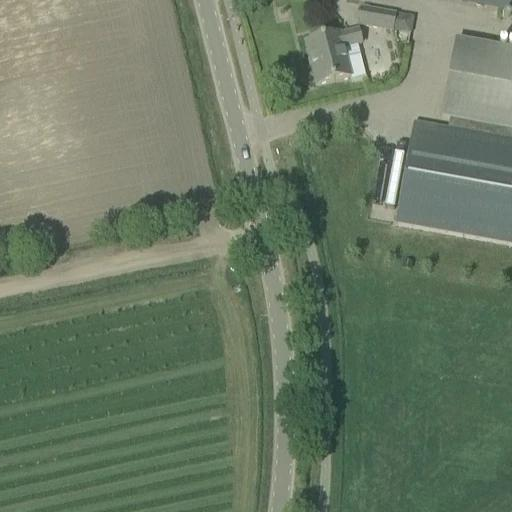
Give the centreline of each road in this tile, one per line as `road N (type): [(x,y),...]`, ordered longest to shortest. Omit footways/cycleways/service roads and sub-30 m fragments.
road 1 (tertiary): [(285,511),(290,429),(277,304),(207,0)]
road 2 (track): [(0,291),(263,238)]
